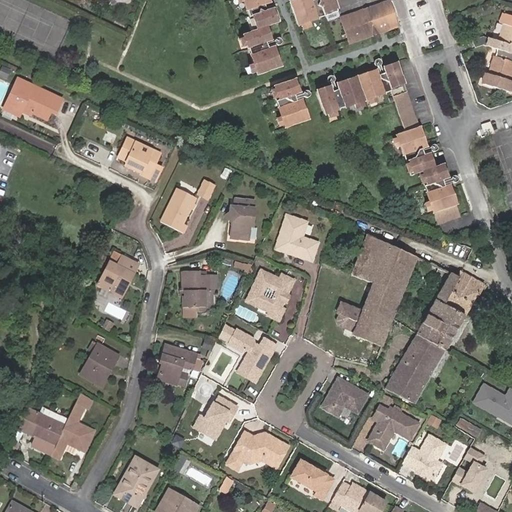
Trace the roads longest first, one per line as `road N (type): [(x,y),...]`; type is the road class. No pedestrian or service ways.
road 1 (residential): [(79,505),(128,416),(159,267),(138,223),(144,192),(64,153)]
road 2 (residential): [(442,511),(290,422)]
road 3 (residential): [(290,422),(325,360),(297,343),(262,405)]
road 4 (residential): [(511,285),(453,129)]
